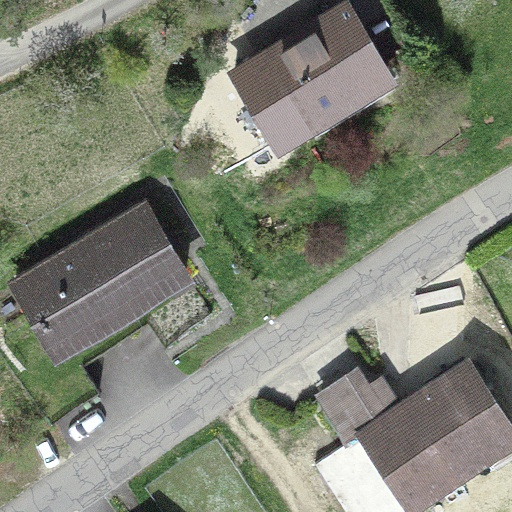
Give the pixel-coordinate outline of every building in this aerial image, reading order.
[(346,6),(268,53),(309,120),(386,73),(346,6)] [(256,185),(306,154),(285,120),(264,133),(269,142),(240,160),(256,185)] [(144,205),(15,282),(56,351),(185,274),(144,205)] [(147,321),(165,346),(212,313),(194,288),(147,321)] [(477,458),(511,434),(511,433),(465,363),(399,408),(386,389),(371,399),(353,371),(320,393),(351,439),(316,463),(350,511),(425,511),(412,495),(475,453),(477,458)] [(99,391),(82,366),(34,398),(51,423),(99,391)]
